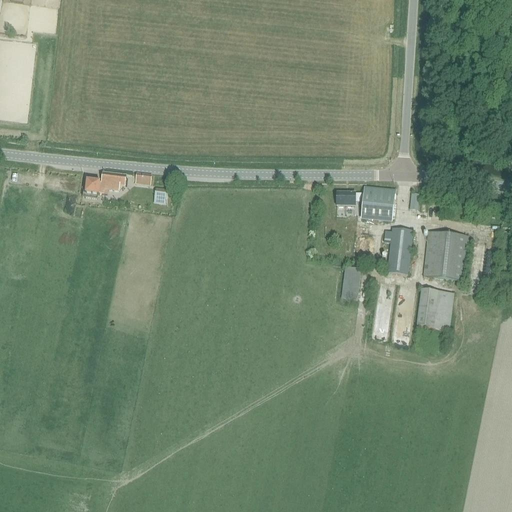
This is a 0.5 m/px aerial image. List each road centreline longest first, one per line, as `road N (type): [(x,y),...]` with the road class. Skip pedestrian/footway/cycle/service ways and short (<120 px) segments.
road 1 (tertiary): [(404,176),(177,173),(0,155)]
road 2 (residential): [(404,176),(413,0)]
